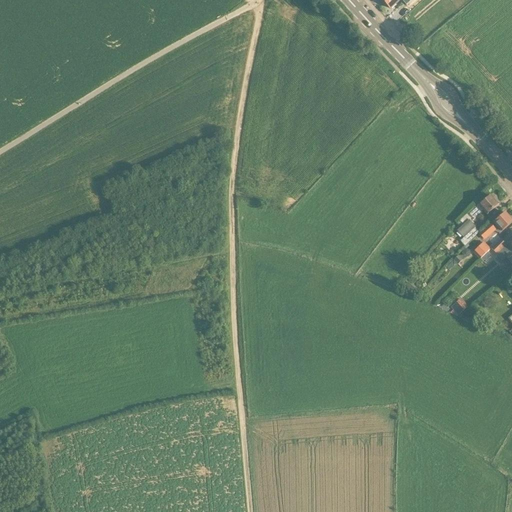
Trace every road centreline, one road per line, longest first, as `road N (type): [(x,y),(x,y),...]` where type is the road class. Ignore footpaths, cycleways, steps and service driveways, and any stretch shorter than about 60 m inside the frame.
road 1 (track): [(249,511),(231,220),(236,128),(258,0)]
road 2 (unclassified): [(0,152),(258,0)]
